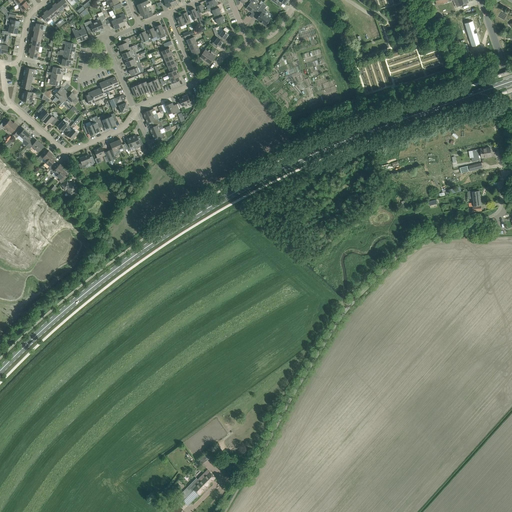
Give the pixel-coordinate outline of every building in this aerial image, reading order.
[(61,0),(59,2),(64,8),(68,4),(64,0),(61,0)] [(89,0),(88,0),(79,8),(81,11),(92,2),(89,0)] [(140,10),(152,5),(151,3),(149,3),(148,0),(142,3),(142,2),(139,3),(139,4),(137,5),(140,10)] [(208,9),(216,5),(218,5),(216,0),(211,0),(209,1),(210,4),(207,5),(208,9)] [(250,2),(246,8),(248,9),(248,10),(252,13),(254,10),(256,12),(255,13),(256,13),(257,11),(262,4),(258,1),(257,2),(256,1),(257,1),(256,0),(250,0),(249,2),(250,2)] [(19,7),(22,12),(29,6),(26,1),(19,7)] [(54,4),(60,12),(64,8),(59,2),(56,4),(56,3),(55,3),(54,4)] [(257,19),(260,21),(260,22),(263,23),(266,25),(271,19),(265,14),(267,11),(264,10),(267,6),(263,3),(262,4),(257,11),(261,13),(257,19)] [(50,9),(55,15),(60,12),(54,4),(53,5),(52,6),(53,7),(50,9)] [(152,5),(140,10),(138,11),(139,13),(141,12),(142,16),(144,15),(145,18),(153,15),(152,11),(154,10),(152,5)] [(215,16),(220,14),(222,13),(219,7),(217,8),(216,5),(208,9),(209,11),(213,10),(215,16)] [(191,15),(193,19),(198,17),(199,19),(200,19),(201,23),(204,22),(200,12),(199,11),(196,12),(195,8),(189,11),(191,15)] [(46,10),(45,11),(51,18),(55,15),(50,9),(48,11),(48,10),(46,10)] [(51,18),(45,11),(44,12),(44,13),(44,14),(42,16),(47,22),(51,18)] [(187,12),(181,14),(182,16),(185,23),(190,20),(191,23),(194,21),(193,19),(191,15),(189,16),(187,12)] [(119,18),(116,19),(120,27),(125,25),(124,22),(127,21),(124,13),(118,16),(119,18)] [(220,14),(215,16),(214,17),(215,19),(216,19),(219,25),(225,22),(223,16),(221,17),(220,14)] [(7,19),(6,25),(18,27),(19,21),(13,20),(14,17),(9,16),(6,15),(5,18),(7,19)] [(98,20),(95,21),(99,31),(104,29),(103,27),(100,20),(105,18),(103,15),(99,17),(97,18),(98,20)] [(120,27),(116,19),(115,15),(112,16),(112,18),(106,21),(108,26),(112,24),(114,29),(120,27)] [(186,24),(182,16),(177,18),(180,26),(186,24)] [(99,31),(95,21),(91,23),(90,20),(84,23),(85,26),(90,24),(93,33),(99,31)] [(473,20),(465,23),(472,47),(481,44),(473,20)] [(82,29),(79,30),(83,41),(88,38),(82,24),(80,25),(82,29)] [(166,36),(166,35),(168,34),(165,26),(165,27),(163,28),(161,24),(156,27),(158,31),(161,37),(161,38),(166,36)] [(18,27),(6,25),(9,26),(8,32),(4,31),(4,34),(10,35),(11,32),(17,33),(18,27)] [(83,41),(79,30),(76,31),(74,28),(72,29),(78,43),(83,41)] [(148,30),(149,34),(151,38),(157,36),(158,38),(161,37),(158,31),(155,32),(153,28),(148,30)] [(217,30),(214,31),(216,36),(217,37),(218,37),(222,40),(224,38),(225,39),(229,34),(227,32),(229,30),(226,28),(225,28),(222,31),(220,35),(219,34),(217,30)] [(152,41),(151,38),(149,34),(147,35),(145,31),(140,33),(143,42),(148,40),(149,42),(152,41)] [(188,45),(189,45),(196,42),(194,36),(187,39),(188,41),(187,42),(188,45)] [(213,42),(212,44),(217,48),(218,46),(220,47),(224,41),(222,40),(218,37),(214,43),(213,42)] [(119,46),(118,46),(119,48),(120,48),(121,51),(125,49),(129,47),(128,44),(130,43),(128,38),(123,40),(124,43),(119,45),(119,46)] [(65,47),(76,49),(77,44),(66,41),(66,42),(62,41),(62,43),(66,44),(65,47)] [(189,47),(191,50),(199,47),(196,42),(189,45),(190,47),(189,47)] [(123,54),(122,54),(123,57),(124,56),(125,59),(130,57),(137,54),(134,48),(135,48),(134,45),(129,47),(125,49),(126,52),(123,54)] [(196,54),(201,52),(200,51),(199,47),(191,50),(192,54),(193,53),(194,55),(196,54)] [(162,51),(164,56),(173,53),(172,51),(171,51),(170,48),(162,51)] [(202,54),(200,57),(205,60),(212,51),(210,50),(209,51),(206,49),(205,50),(202,54)] [(212,51),(205,60),(210,64),(216,56),(213,54),(214,53),(212,51)] [(60,52),(59,54),(63,55),(62,59),(72,60),(73,61),(74,55),(60,52)] [(164,56),(166,62),(174,58),(173,55),(174,55),(173,53),(164,56)] [(128,67),(132,66),(140,62),(137,54),(130,57),(131,60),(126,62),(125,62),(126,65),(127,65),(128,67)] [(174,58),(166,62),(168,67),(177,63),(176,61),(175,61),(174,58)] [(140,72),(140,73),(144,71),(140,62),(132,66),(133,69),(129,70),(132,76),(140,72)] [(168,67),(171,72),(176,70),(178,69),(177,66),(178,65),(177,63),(168,67)] [(48,68),(52,69),(52,72),(61,74),(62,68),(48,65),(48,68)] [(169,73),(171,78),(179,74),(179,72),(178,72),(176,70),(171,72),(169,73)] [(47,74),(50,75),(50,74),(51,74),(50,78),(61,80),(63,75),(61,74),(48,71),(47,74)] [(171,78),(173,83),(181,80),(179,77),(180,77),(179,74),(171,78)] [(110,79),(114,89),(119,87),(115,76),(110,79)] [(49,84),(55,85),(55,87),(59,87),(59,86),(60,86),(61,80),(50,78),(49,84)] [(104,81),(109,91),(114,89),(110,79),(104,81)] [(152,81),(156,90),(161,88),(157,79),(152,81)] [(99,83),(101,87),(103,93),(104,93),(109,91),(104,81),(99,83)] [(141,83),(145,93),(150,91),(147,83),(146,81),(141,83)] [(147,83),(150,91),(151,92),(156,90),(152,81),(147,83)] [(136,85),(138,90),(140,95),(145,93),(141,83),(136,85)] [(60,88),(59,87),(55,87),(58,90),(54,95),(58,99),(65,91),(61,87),(60,88)] [(101,87),(96,89),(101,103),(104,102),(102,99),(105,97),(104,93),(103,93),(101,87)] [(96,89),(91,92),(91,93),(95,102),(98,101),(99,104),(101,103),(96,89)] [(21,101),(31,103),(31,102),(34,103),(34,101),(36,101),(37,99),(32,97),(33,95),(35,95),(36,90),(34,90),(34,92),(23,90),(21,101)] [(60,102),(58,104),(60,106),(70,94),(65,91),(58,99),(61,101),(60,102)] [(70,94),(64,101),(67,103),(65,105),(69,109),(74,103),(75,104),(79,100),(75,97),(74,95),(75,95),(72,92),(70,94)] [(91,93),(85,95),(89,104),(95,102),(91,93)] [(189,98),(188,94),(185,96),(185,97),(180,99),(182,106),(189,103),(190,106),(196,104),(193,96),(189,98)] [(120,96),(113,99),(116,107),(118,105),(121,113),(129,110),(124,99),(122,100),(120,96)] [(171,103),(165,105),(165,106),(167,109),(167,110),(168,111),(168,112),(169,114),(171,118),(174,116),(175,116),(174,114),(180,111),(179,108),(177,104),(174,105),(172,106),(171,103)] [(38,117),(43,121),(49,114),(45,110),(46,109),(42,106),(38,111),(41,114),(38,117)] [(154,109),(143,113),(146,118),(154,114),(153,114),(157,113),(155,110),(154,110),(154,109)] [(107,118),(110,126),(115,124),(114,121),(117,120),(114,113),(111,114),(112,116),(107,118)] [(154,114),(146,118),(148,123),(151,121),(152,121),(153,123),(159,121),(160,121),(157,113),(154,114)] [(43,121),(47,125),(50,122),(53,125),(58,120),(54,116),(53,117),(49,114),(43,121)] [(64,129),(66,131),(70,127),(68,125),(69,123),(66,121),(68,119),(65,117),(57,126),(62,131),(64,129)] [(90,122),(91,124),(95,133),(100,131),(99,128),(101,127),(98,119),(98,118),(90,122)] [(98,119),(101,127),(104,126),(105,128),(110,126),(107,118),(102,120),(101,118),(98,119)] [(0,125),(0,126),(0,128),(1,128),(3,128),(4,128),(4,127),(11,133),(18,125),(16,123),(14,124),(9,120),(6,123),(4,121),(0,125)] [(155,126),(150,128),(152,133),(160,130),(159,126),(161,126),(159,121),(153,123),(155,126)] [(66,131),(68,133),(67,135),(72,139),(78,132),(74,128),(75,126),(73,123),(70,127),(66,131)] [(95,133),(91,124),(86,126),(85,123),(83,124),(83,126),(86,133),(89,132),(90,135),(95,133)] [(23,143),(26,145),(32,140),(29,137),(31,135),(24,129),(21,132),(19,129),(14,135),(17,137),(19,135),(25,140),(23,143)] [(160,130),(152,133),(154,138),(159,136),(160,139),(165,136),(163,133),(162,133),(160,130)] [(131,137),(136,148),(143,145),(140,137),(137,138),(136,135),(131,137)] [(125,143),(125,144),(127,149),(128,151),(131,150),(130,148),(135,146),(135,148),(136,148),(131,137),(126,139),(127,142),(125,143)] [(115,141),(118,149),(123,147),(124,150),(127,149),(125,144),(122,145),(120,139),(115,141)] [(26,145),(29,148),(31,146),(38,152),(43,146),(36,140),(34,142),(32,140),(26,145)] [(109,150),(113,160),(114,161),(117,160),(115,156),(113,151),(118,149),(115,141),(110,143),(112,149),(109,150)] [(100,157),(105,155),(102,147),(94,150),(97,158),(95,159),(97,164),(102,162),(100,157)] [(472,158),(472,161),(480,160),(479,155),(482,155),(482,157),(484,157),(485,158),(487,158),(488,157),(491,156),(490,147),(487,148),(481,149),(473,150),(474,157),(472,158)] [(105,152),(109,161),(113,160),(109,150),(105,152)] [(47,161),(51,156),(53,154),(49,151),(46,153),(44,151),(39,156),(43,159),(44,158),(47,161)] [(92,164),(95,163),(92,156),(89,157),(88,154),(79,158),(81,163),(78,164),(80,169),(85,167),(86,164),(86,163),(91,161),(92,164)] [(50,170),(51,169),(56,163),(54,161),(55,159),(51,156),(47,161),(45,163),(49,166),(48,168),(50,170)] [(481,162),(468,166),(470,171),(483,168),(481,162)] [(56,176),(62,169),(64,167),(60,164),(59,165),(56,163),(51,169),(54,172),(52,175),(55,178),(56,176)] [(56,176),(60,179),(59,181),(61,183),(67,177),(64,175),(66,173),(62,169),(56,176)] [(62,185),(64,190),(67,189),(68,191),(68,192),(70,195),(73,193),(72,193),(78,190),(76,187),(77,187),(76,184),(75,184),(74,181),(68,184),(67,182),(62,185)] [(471,191),(473,202),(469,203),(470,212),(482,210),(479,190),(471,191)] [(436,199),(428,201),(430,209),(438,207),(436,199)] [(0,212),(0,211),(0,224),(9,213),(3,208),(0,212)] [(218,445),(211,451),(214,455),(217,460),(225,454),(218,445)] [(207,453),(196,461),(199,465),(200,466),(210,458),(207,453)] [(200,475),(179,496),(188,506),(200,494),(201,495),(210,485),(209,484),(216,477),(208,469),(203,474),(205,476),(203,478),(200,475)] [(170,505),(175,511),(179,511),(183,509),(175,500),(170,505)]
